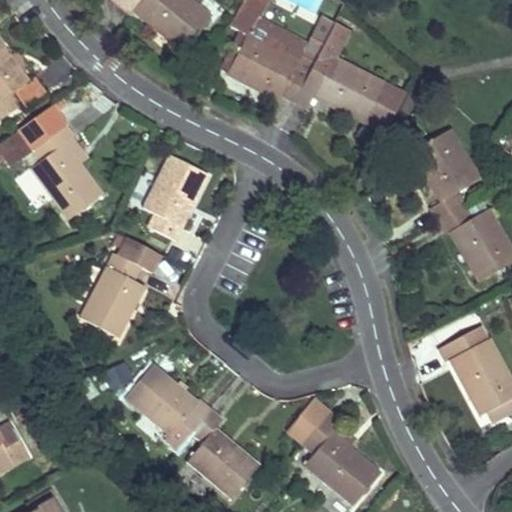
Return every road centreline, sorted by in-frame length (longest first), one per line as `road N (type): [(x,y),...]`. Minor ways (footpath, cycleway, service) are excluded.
road 1 (residential): [(380,355),(291,384),(270,380),(196,320),(199,292),(264,158)]
road 2 (residential): [(46,0),(86,49),(148,99),(264,158)]
road 3 (residential): [(264,158),(334,223),(359,268),(380,355)]
road 4 (residential): [(380,355),(425,462),(461,511)]
